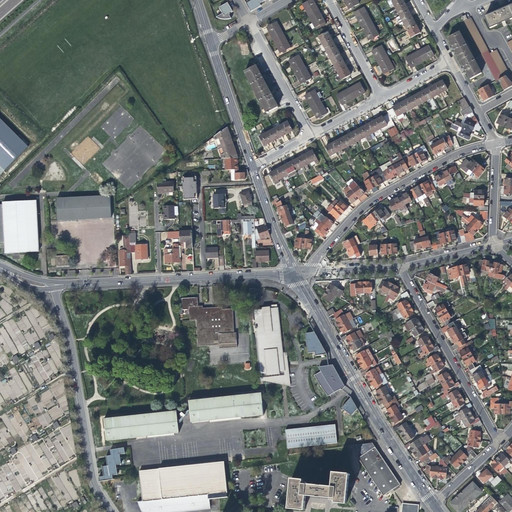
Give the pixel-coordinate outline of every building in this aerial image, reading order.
[(251,0),(247,3),(252,11),(262,5),(260,2),(261,1),(262,2),(264,1),(266,0),(269,0),(270,1),(271,0),(251,0)] [(311,0),(303,4),(310,16),(320,10),(317,5),(313,0),(311,0)] [(360,4),(357,0),(344,0),(347,3),(350,9),(360,4)] [(395,6),(396,9),(405,4),(403,1),(403,0),(395,0),(393,2),(391,0),(390,0),(388,1),(391,7),(395,6)] [(224,7),(221,8),(224,14),(217,18),(219,19),(221,19),(222,20),(223,20),(225,20),(226,20),(227,20),(229,20),(231,20),(233,19),(231,15),(232,15),(232,14),(234,12),(232,8),(229,3),(224,7)] [(407,8),(405,4),(396,9),(400,16),(409,11),(407,8)] [(486,17),(491,28),(498,25),(498,24),(502,22),(503,23),(506,21),(511,18),(511,19),(511,18),(511,5),(509,7),(486,17)] [(355,12),(357,17),(367,12),(364,7),(355,12)] [(313,29),(316,27),(326,22),(323,17),(320,10),(310,16),(314,23),(310,24),(313,29)] [(411,15),(409,11),(400,16),(404,23),(413,18),(411,15)] [(360,23),(363,29),(373,23),(367,12),(357,17),(360,23)] [(415,21),(413,18),(404,23),(408,30),(417,25),(415,21)] [(479,48),(482,54),(489,50),(471,18),(465,21),(479,48)] [(271,34),(274,39),(284,34),(277,22),(267,27),(271,34)] [(380,35),(373,23),(363,29),(367,35),(370,40),(380,35)] [(419,29),(417,25),(408,30),(412,37),(421,33),(419,29)] [(320,36),(324,44),(332,39),(330,36),(328,32),(320,36)] [(457,53),(460,59),(471,53),(465,41),(465,42),(462,37),(460,32),(449,38),(452,43),(451,44),(454,49),(457,54),(457,53)] [(291,47),(284,34),(274,39),(278,46),(281,53),(291,47)] [(334,43),(332,39),(324,44),(327,51),(336,46),(334,43)] [(397,49),(394,40),(389,41),(392,50),(397,49)] [(338,49),(336,46),(327,51),(331,58),(340,53),(338,49)] [(376,57),(378,63),(388,57),(382,46),(372,51),(376,57)] [(429,46),(418,52),(423,62),(429,58),(435,56),(429,46)] [(499,80),(503,77),(491,53),(489,50),(482,54),(497,81),(499,80)] [(505,90),(510,88),(511,86),(511,75),(511,76),(497,50),(491,53),(503,77),(499,80),(505,90)] [(417,65),(423,62),(418,52),(406,58),(411,68),(417,65)] [(342,57),(340,53),(331,58),(335,65),(344,60),(342,57)] [(477,64),(471,53),(460,59),(463,64),(462,64),(465,69),(468,74),(471,79),(482,73),(480,69),(479,69),(477,64)] [(293,67),(296,72),(306,67),(299,55),(289,60),(293,67)] [(395,69),(394,68),(391,62),(388,57),(378,63),(380,66),(378,67),(379,69),(380,71),(383,70),(385,74),(395,69)] [(346,64),(344,60),(335,65),(339,72),(347,67),(346,64)] [(251,81),(257,92),(268,87),(265,81),(263,76),(260,71),(260,72),(257,66),(246,72),(248,76),(249,76),(251,81)] [(312,78),(306,67),(296,72),(299,78),(302,84),(312,78)] [(349,71),(347,67),(339,72),(343,79),(351,75),(349,71)] [(440,83),(436,85),(440,93),(448,89),(443,81),(440,83)] [(361,83),(349,89),(354,99),(360,96),(366,93),(361,83)] [(433,86),(429,89),(433,97),(440,93),(436,85),(433,86)] [(485,101),(495,96),(489,85),(479,90),(482,97),(485,101)] [(270,92),(268,87),(257,92),(263,104),(263,103),(266,108),(263,110),(264,113),(267,111),(268,113),(279,107),(276,102),(273,96),(271,92),(270,92)] [(349,102),(354,99),(349,89),(337,95),(342,105),(349,102)] [(425,90),(422,92),(426,101),(433,97),(429,89),(425,90)] [(309,103),(311,107),(322,102),(320,99),(317,94),(315,90),(305,96),(309,103)] [(418,94),(414,96),(419,105),(426,101),(422,92),(418,94)] [(411,98),(407,100),(412,109),(419,105),(414,96),(411,98)] [(465,98),(459,101),(464,110),(470,107),(467,102),(465,98)] [(432,99),(428,102),(433,109),(437,107),(432,99)] [(404,112),(412,109),(407,100),(404,102),(400,104),(404,112)] [(328,113),(322,102),(311,107),(315,113),(318,119),(328,113)] [(406,116),(404,112),(400,104),(396,106),(393,108),(397,115),(399,119),(406,116)] [(462,111),(465,116),(473,112),(470,107),(464,110),(462,111)] [(389,113),(391,118),(397,115),(393,108),(388,111),(389,113)] [(382,117),(376,120),(381,129),(393,122),(393,120),(391,118),(389,113),(382,117)] [(501,125),(504,126),(508,118),(504,116),(504,114),(502,114),(500,118),(497,123),(501,125)] [(477,119),(475,115),(467,120),(464,125),(462,124),(457,121),(455,124),(460,127),(463,128),(472,132),(475,125),(479,123),(477,119)] [(0,117),(0,175),(5,170),(29,146),(0,117)] [(373,133),(381,129),(376,120),(372,122),(369,124),(373,133)] [(289,121),(281,125),(286,134),(290,132),(293,130),(289,121)] [(376,137),(373,133),(369,124),(365,126),(361,128),(366,137),(368,141),(376,137)] [(282,136),(286,134),(281,125),(274,129),(279,138),(282,136)] [(395,135),(398,134),(399,133),(396,127),(391,129),(394,136),(395,135)] [(359,140),(366,137),(361,128),(358,130),(354,132),(359,140)] [(470,135),(472,132),(463,128),(462,132),(460,135),(469,139),(470,135)] [(276,139),(279,138),(274,129),(267,133),(271,142),(276,139)] [(215,138),(218,146),(231,139),(230,135),(228,130),(215,138)] [(352,144),(359,140),(354,132),(350,134),(347,136),(352,144)] [(267,144),(271,142),(267,133),(260,137),(264,146),(267,144)] [(455,135),(450,137),(454,145),(456,149),(460,147),(455,135)] [(345,148),(352,144),(347,136),(344,137),(340,139),(345,148)] [(387,140),(381,143),(382,145),(382,146),(393,140),(392,137),(387,140)] [(450,137),(444,140),(441,141),(439,138),(438,137),(436,139),(442,151),(448,148),(454,145),(450,137)] [(218,146),(219,148),(233,143),(231,139),(218,146)] [(342,150),(345,148),(340,139),(336,141),(333,143),(338,152),(339,155),(343,153),(342,150)] [(439,153),(442,151),(436,139),(432,140),(433,141),(430,143),(433,150),(432,150),(435,155),(439,153)] [(235,150),(233,143),(219,148),(222,159),(225,159),(237,158),(238,158),(235,150)] [(330,156),(338,152),(333,143),(329,145),(326,147),(330,156)] [(431,157),(428,150),(423,153),(422,151),(423,151),(422,148),(421,149),(420,148),(414,151),(420,163),(427,160),(431,157)] [(310,152),(306,154),(310,163),(312,165),(319,161),(313,150),(310,152)] [(411,156),(404,159),(408,167),(412,165),(413,167),(415,166),(417,165),(418,166),(421,165),(420,163),(414,151),(409,154),(411,156)] [(405,171),(407,175),(411,173),(410,169),(408,167),(404,159),(401,153),(397,155),(399,159),(392,163),(398,175),(402,173),(405,171)] [(307,165),(310,163),(306,154),(303,156),(299,158),(303,167),(306,172),(310,169),(307,165)] [(226,170),(232,170),(235,169),(238,169),(238,163),(237,158),(225,159),(226,170)] [(296,171),(303,167),(299,158),(296,160),(291,162),(296,171)] [(461,167),(467,173),(470,170),(473,172),(479,165),(473,160),(471,163),(469,161),(467,159),(461,167)] [(298,174),(296,171),(291,162),(287,164),(284,166),(289,175),(290,178),(298,174)] [(386,171),(383,173),(387,181),(388,182),(392,180),(392,178),(394,177),(398,175),(392,163),(386,166),(387,169),(385,170),(386,171)] [(482,167),(479,165),(473,172),(478,177),(481,173),(481,174),(485,170),(482,167)] [(281,178),(289,175),(284,166),(281,168),(277,170),(281,178)] [(235,169),(236,179),(245,179),(245,173),(249,173),(247,169),(238,169),(235,169)] [(381,169),(370,175),(376,187),(382,184),(387,181),(383,173),(381,169)] [(279,180),(281,178),(277,170),(274,171),(270,174),(276,184),(280,182),(279,180)] [(446,172),(442,174),(447,183),(448,186),(454,182),(451,176),(451,175),(449,170),(446,172)] [(372,189),(376,187),(370,175),(369,173),(364,176),(366,179),(364,180),(367,185),(369,190),(372,189)] [(445,184),(447,183),(442,174),(439,176),(435,178),(437,180),(434,182),(437,188),(444,184),(445,184)] [(324,178),(321,175),(318,177),(312,180),(313,184),(324,178)] [(197,177),(183,177),(184,200),(198,199),(197,190),(196,190),(196,188),(196,186),(197,186),(197,177)] [(427,197),(428,198),(434,194),(433,192),(436,190),(431,180),(426,183),(421,185),(427,197)] [(355,181),(349,186),(362,202),(365,199),(367,197),(365,194),(365,193),(362,189),(361,190),(355,181)] [(157,182),(158,193),(166,193),(174,192),(173,182),(157,182)] [(427,197),(421,185),(416,188),(411,191),(416,200),(419,198),(421,201),(428,198),(427,197)] [(343,191),(356,207),(359,204),(362,202),(349,186),(343,191)] [(474,191),(474,193),(475,193),(475,198),(484,199),(486,199),(486,196),(486,193),(485,193),(485,190),(479,190),(479,191),(474,191)] [(243,204),(244,205),(247,204),(248,206),(252,205),(251,202),(253,202),(251,197),(249,192),(240,194),(243,204)] [(405,194),(401,196),(408,209),(410,207),(408,203),(412,201),(410,197),(408,192),(405,194)] [(219,195),(214,195),(215,209),(227,208),(226,203),(225,203),(224,199),(226,199),(226,194),(219,195)] [(405,210),(408,209),(401,196),(396,199),(390,202),(396,213),(400,210),(401,211),(405,209),(405,210)] [(280,202),(278,198),(275,200),(272,201),(273,206),(277,204),(279,209),(281,215),(295,210),(294,208),(292,208),(289,210),(287,205),(284,206),(282,201),(280,202)] [(484,204),(484,199),(475,198),(471,198),(470,198),(469,202),(473,203),(473,205),(478,206),(478,211),(481,211),(488,211),(489,206),(484,206),(484,204)] [(41,252),(37,199),(3,202),(0,202),(0,247),(5,247),(6,255),(41,252)] [(332,204),(347,217),(350,213),(346,210),(347,209),(348,208),(340,200),(338,203),(335,200),(332,204)] [(109,202),(54,204),(55,225),(68,225),(81,224),(110,224),(109,202)] [(340,217),(343,220),(345,219),(347,217),(332,204),(327,209),(330,212),(328,214),(332,217),(334,215),(338,219),(340,217)] [(162,213),(163,220),(174,220),(174,206),(162,206),(162,213)] [(373,212),(374,213),(379,220),(383,217),(384,218),(389,215),(386,211),(383,212),(380,208),(379,209),(378,209),(375,206),(371,209),(373,212)] [(296,213),(295,210),(281,215),(282,219),(283,223),(286,222),(289,221),(289,220),(292,219),(290,215),(296,213)] [(376,222),(379,220),(374,213),(370,215),(368,217),(371,221),(374,225),(377,223),(376,222)] [(316,218),(317,218),(320,221),(329,229),(331,231),(333,232),(336,228),(340,225),(337,222),(335,224),(330,219),(330,220),(325,215),(324,216),(323,218),(321,216),(319,215),(316,218)] [(466,217),(464,219),(478,230),(481,227),(483,224),(479,220),(478,221),(472,216),(469,219),(466,217)] [(310,226),(313,229),(320,221),(317,218),(310,226)] [(476,232),(478,230),(464,219),(463,218),(462,219),(469,225),(468,227),(465,225),(463,227),(469,232),(467,234),(464,234),(463,229),(459,231),(460,235),(462,243),(475,240),(474,235),(476,232)] [(243,219),(244,235),(249,235),(252,235),(252,247),(256,247),(256,241),(255,229),(255,219),(243,219)] [(221,231),(224,231),(230,231),(229,220),(221,221),(220,221),(221,231)] [(328,230),(329,229),(320,221),(313,229),(321,235),(324,238),(327,235),(329,232),(328,230)] [(417,225),(420,235),(421,239),(424,248),(428,247),(431,246),(430,241),(429,241),(428,237),(426,238),(424,230),(423,231),(421,224),(417,225)] [(267,225),(255,229),(256,241),(270,236),(269,231),(267,225)] [(448,227),(445,228),(449,242),(453,241),(456,240),(455,234),(455,235),(453,229),(451,230),(451,231),(449,232),(448,227)] [(443,228),(444,232),(444,233),(439,234),(440,238),(440,240),(436,241),(438,249),(442,248),(441,244),(445,243),(449,242),(445,228),(443,228)] [(190,248),(193,247),(193,241),(192,230),(180,231),(180,237),(180,241),(186,241),(187,248),(190,248)] [(136,246),(135,234),(130,234),(130,240),(131,253),(136,253),(136,259),(143,259),(148,259),(148,246),(139,247),(139,246),(136,246)] [(296,248),(304,249),(305,239),(302,239),(302,235),(298,234),(297,242),(296,242),(296,248)] [(344,242),(347,250),(357,245),(360,243),(356,235),(350,239),(350,240),(349,241),(349,240),(344,242)] [(309,239),(305,239),(304,249),(308,249),(311,250),(312,244),(311,244),(312,239),(309,238),(309,239)] [(418,250),(424,248),(421,239),(414,241),(415,241),(410,242),(412,251),(418,250)] [(126,275),(132,275),(131,253),(130,240),(123,240),(124,250),(119,251),(120,266),(123,266),(126,266),(126,275)] [(396,243),(394,243),(394,244),(389,245),(390,254),(394,254),(398,253),(397,248),(396,243)] [(178,244),(173,244),(173,249),(164,249),(165,263),(172,263),(180,262),(180,259),(179,259),(178,244)] [(377,244),(378,246),(378,251),(381,250),(382,255),(385,254),(390,254),(389,245),(384,245),(384,244),(377,244)] [(358,247),(357,245),(347,250),(352,259),(354,258),(357,256),(357,258),(361,256),(357,248),(358,247)] [(378,255),(378,251),(378,246),(369,246),(369,249),(370,255),(374,255),(378,255)] [(218,249),(206,249),(206,258),(210,257),(210,259),(215,259),(219,259),(219,255),(218,249)] [(256,251),(257,262),(270,261),(270,256),(270,251),(256,251)] [(68,255),(56,256),(56,267),(62,266),(69,266),(68,255)] [(485,275),(489,276),(490,272),(492,263),(487,261),(480,260),(477,272),(481,273),(482,270),(486,271),(485,275)] [(498,264),(492,263),(490,272),(499,274),(501,275),(503,265),(498,264)] [(465,265),(460,266),(464,283),(466,282),(465,275),(467,274),(467,276),(470,275),(471,278),(475,277),(473,268),(469,269),(468,264),(465,265)] [(462,287),(465,286),(464,283),(460,266),(454,267),(448,269),(450,278),(457,277),(457,276),(459,275),(462,287)] [(428,277),(426,281),(436,285),(446,289),(447,287),(436,282),(438,278),(434,276),(435,276),(430,274),(428,277)] [(382,290),(388,294),(393,285),(389,282),(388,284),(387,283),(386,282),(385,283),(382,281),(378,288),(379,289),(379,290),(381,291),(382,290)] [(435,287),(436,285),(426,281),(423,288),(426,289),(428,290),(427,292),(432,295),(433,292),(434,292),(436,288),(435,287)] [(355,294),(364,293),(364,282),(359,282),(359,284),(356,284),(350,284),(351,298),(356,297),(355,294)] [(367,282),(364,282),(364,293),(372,293),(372,283),(369,283),(369,282),(367,282)] [(329,286),(326,291),(336,296),(340,299),(343,292),(337,288),(331,285),(330,287),(329,286)] [(396,286),(393,285),(388,294),(390,295),(389,298),(393,301),(399,290),(397,289),(397,287),(396,286)] [(332,303),(336,296),(326,291),(324,295),(325,296),(323,298),(328,301),(332,303)] [(198,296),(183,297),(183,308),(190,308),(190,319),(197,318),(198,345),(208,345),(220,344),(220,348),(238,347),(237,333),(235,333),(234,308),(223,309),(223,307),(215,307),(203,307),(203,305),(199,305),(198,296)] [(390,312),(392,316),(410,306),(409,303),(408,302),(407,302),(405,300),(397,305),(398,307),(390,312)] [(437,312),(439,315),(453,307),(452,305),(446,309),(445,308),(449,305),(447,302),(440,306),(435,309),(437,312)] [(412,309),(410,306),(392,316),(394,320),(403,315),(405,318),(413,314),(412,311),(413,311),(412,309)] [(442,321),(445,326),(451,323),(449,319),(452,317),(450,313),(455,310),(453,307),(439,315),(442,321)] [(262,309),(256,310),(257,325),(255,325),(256,328),(257,328),(258,332),(261,372),(262,372),(265,372),(273,372),(279,371),(283,371),(281,353),(279,330),(277,308),(270,309),(262,309)] [(341,309),(335,313),(333,314),(336,319),(337,322),(336,322),(339,327),(352,320),(348,313),(345,315),(341,309)] [(381,323),(385,321),(380,312),(377,313),(377,314),(378,316),(377,316),(381,323)] [(2,343),(6,353),(11,351),(13,355),(19,352),(20,354),(30,349),(29,345),(39,340),(34,330),(38,328),(36,325),(32,327),(26,315),(14,321),(13,318),(2,323),(4,326),(0,328),(0,343),(0,344),(2,343)] [(407,323),(411,329),(420,324),(419,321),(418,319),(417,320),(415,318),(407,323)] [(356,326),(352,320),(339,327),(340,330),(341,331),(342,331),(344,333),(356,326)] [(453,322),(451,323),(445,326),(441,328),(444,333),(448,331),(449,333),(451,337),(460,332),(459,330),(458,331),(453,322)] [(422,327),(420,324),(411,329),(415,337),(423,332),(422,329),(423,328),(422,327)] [(390,330),(384,333),(386,336),(388,339),(393,335),(390,330)] [(462,334),(460,332),(451,337),(454,342),(455,344),(451,346),(453,350),(457,348),(462,345),(465,343),(465,342),(463,339),(467,337),(465,333),(462,334)] [(315,355),(328,355),(318,337),(316,333),(306,333),(306,335),(306,336),(306,337),(306,339),(306,340),(306,341),(306,343),(307,344),(307,345),(307,347),(307,348),(308,349),(308,351),(309,352),(314,352),(315,355)] [(346,335),(341,338),(342,341),(346,338),(348,340),(347,341),(348,343),(349,345),(358,339),(355,333),(347,337),(346,335)] [(417,341),(421,347),(430,342),(429,339),(428,337),(427,338),(426,336),(417,341)] [(361,338),(358,339),(349,345),(351,348),(352,350),(353,349),(354,351),(365,345),(361,338)] [(432,353),(439,349),(438,346),(433,349),(432,347),(433,346),(432,345),(430,342),(421,347),(423,351),(420,353),(421,355),(422,356),(423,355),(431,351),(432,353)] [(471,346),(468,342),(465,343),(462,345),(464,350),(460,352),(461,355),(463,359),(472,354),(469,350),(470,349),(469,347),(471,346)] [(358,360),(359,363),(371,356),(372,355),(369,349),(356,356),(357,358),(356,358),(358,360)] [(398,365),(401,363),(399,359),(396,354),(393,355),(398,365)] [(428,367),(431,365),(441,360),(439,356),(438,355),(437,356),(436,354),(426,359),(428,362),(425,363),(428,367)] [(474,359),(472,354),(463,359),(466,364),(470,370),(475,368),(472,363),(477,360),(475,358),(474,359)] [(376,365),(371,356),(359,363),(361,366),(362,367),(363,367),(364,369),(370,366),(372,367),(376,365)] [(443,364),(441,360),(431,365),(434,370),(435,372),(444,367),(442,365),(443,365),(443,364)] [(481,364),(475,368),(470,370),(473,377),(476,382),(486,377),(490,374),(489,371),(483,375),(481,371),(484,369),(481,364)] [(327,394),(328,395),(334,391),(337,395),(346,388),(344,384),(334,366),(323,366),(323,369),(314,373),(315,375),(316,377),(317,379),(317,380),(318,382),(319,383),(320,385),(321,387),(322,388),(323,390),(324,391),(326,392),(327,394)] [(368,369),(365,371),(361,374),(362,376),(366,374),(367,375),(366,376),(368,378),(369,381),(382,374),(378,367),(369,372),(368,369)] [(438,377),(441,383),(451,377),(449,374),(448,373),(447,374),(446,372),(438,377)] [(374,387),(375,389),(383,385),(387,383),(382,374),(369,381),(372,385),(373,385),(374,387)] [(259,377),(258,377),(258,379),(259,380),(289,386),(288,375),(283,375),(261,377),(259,377)] [(444,394),(445,394),(448,392),(449,391),(447,389),(449,388),(450,390),(460,385),(458,382),(455,383),(454,384),(453,382),(451,377),(441,383),(444,387),(441,389),(444,394)] [(487,379),(486,377),(476,382),(478,385),(480,389),(485,386),(486,388),(491,385),(490,383),(488,384),(486,380),(487,379)] [(419,391),(427,387),(424,382),(416,386),(419,391)] [(392,392),(387,383),(383,385),(389,394),(392,392)] [(389,394),(383,385),(375,389),(378,394),(377,394),(378,396),(379,399),(389,394)] [(485,397),(492,393),(498,389),(496,386),(483,393),(485,397)] [(59,387),(52,389),(55,396),(62,394),(59,387)] [(37,395),(27,400),(42,427),(64,415),(61,408),(68,405),(63,397),(57,400),(59,404),(46,411),(42,405),(54,399),(49,389),(37,396),(37,395)] [(448,395),(452,401),(461,396),(459,392),(458,391),(457,392),(456,390),(449,394),(448,395)] [(254,393),(188,400),(189,409),(189,413),(190,418),(190,422),(209,420),(240,417),(245,417),(263,415),(261,392),(254,393)] [(383,404),(385,407),(396,401),(397,401),(394,396),(391,398),(389,394),(379,399),(382,403),(383,403),(383,404)] [(455,408),(457,407),(464,403),(463,401),(464,400),(463,399),(461,396),(452,401),(455,408)] [(351,414),(358,410),(354,402),(351,398),(343,408),(344,409),(345,410),(346,411),(347,411),(348,412),(349,413),(350,413),(351,414)] [(498,404),(498,399),(491,399),(491,408),(494,408),(494,410),(494,414),(502,414),(502,404),(498,404)] [(387,412),(390,417),(399,412),(396,407),(395,406),(397,404),(396,401),(385,407),(387,411),(388,412),(387,412)] [(511,401),(507,401),(507,402),(507,404),(502,404),(502,414),(510,414),(510,410),(510,409),(511,408),(511,401)] [(415,409),(417,413),(426,407),(424,403),(415,409)] [(457,422),(462,419),(471,414),(469,411),(468,409),(467,409),(472,406),(470,403),(468,404),(465,405),(466,407),(459,411),(458,412),(459,414),(455,417),(457,422)] [(130,437),(147,436),(174,433),(179,432),(178,423),(177,419),(177,414),(176,410),(104,417),(106,429),(107,440),(130,437)] [(401,414),(399,412),(390,417),(391,420),(393,422),(393,421),(395,423),(406,416),(404,412),(401,414)] [(5,414),(1,417),(13,436),(16,434),(8,422),(9,421),(5,414)] [(470,426),(472,425),(477,423),(480,421),(478,417),(475,419),(474,421),(473,419),(474,418),(472,416),(471,414),(462,419),(466,426),(469,424),(470,426)] [(431,415),(427,418),(427,419),(430,423),(425,427),(427,430),(436,424),(435,422),(433,419),(432,416),(431,415)] [(395,427),(393,428),(395,432),(399,429),(400,430),(399,431),(400,432),(402,435),(411,429),(406,423),(401,426),(399,424),(397,426),(395,427)] [(308,427),(302,428),(285,430),(286,435),(286,439),(287,448),(336,442),(334,424),(308,427)] [(479,429),(478,428),(474,428),(473,431),(471,430),(471,432),(470,438),(480,440),(481,436),(481,434),(479,434),(480,432),(478,431),(479,429)] [(415,435),(411,429),(402,435),(404,438),(404,439),(405,439),(407,441),(415,435)] [(411,449),(413,452),(422,446),(419,442),(422,440),(420,437),(411,444),(410,442),(404,445),(406,448),(408,447),(408,445),(409,445),(411,447),(410,447),(411,449)] [(469,442),(468,442),(467,446),(478,447),(478,445),(479,445),(480,443),(480,440),(470,438),(469,442)] [(359,451),(362,456),(374,448),(373,447),(371,444),(356,447),(359,451)] [(426,444),(422,446),(413,452),(416,456),(417,456),(418,457),(421,462),(426,459),(423,455),(430,450),(426,444)] [(469,448),(467,447),(465,449),(470,454),(474,458),(477,455),(469,448)] [(124,448),(110,450),(110,453),(111,454),(112,454),(113,456),(105,457),(107,464),(108,464),(109,465),(109,466),(101,467),(102,474),(105,474),(105,475),(105,477),(98,477),(99,482),(114,480),(113,476),(117,475),(116,470),(118,469),(117,465),(121,465),(120,459),(122,458),(121,454),(125,454),(124,448)] [(374,448),(362,456),(357,459),(364,470),(383,497),(400,485),(374,448)] [(436,449),(436,452),(439,455),(440,457),(443,460),(445,458),(436,449)] [(467,457),(470,454),(465,449),(462,452),(461,450),(455,455),(462,463),(466,459),(465,458),(467,457)] [(460,466),(462,463),(455,455),(451,452),(449,454),(450,455),(446,458),(445,457),(445,458),(443,460),(444,461),(448,464),(450,462),(455,468),(457,466),(458,467),(460,466)] [(500,456),(496,459),(504,467),(510,462),(502,453),(500,456)] [(443,461),(444,461),(443,460),(440,457),(439,466),(437,478),(441,479),(443,479),(444,478),(446,478),(447,467),(442,467),(443,461)] [(506,469),(504,467),(496,459),(494,461),(492,462),(493,463),(491,465),(501,474),(506,469)] [(222,463),(140,472),(143,494),(138,495),(140,509),(140,510),(140,511),(184,511),(208,510),(207,501),(225,499),(222,463)] [(436,478),(437,478),(439,466),(431,465),(431,467),(427,464),(426,472),(427,474),(430,474),(430,476),(432,476),(432,477),(436,478)] [(495,473),(489,467),(484,471),(478,477),(484,483),(488,479),(490,482),(490,483),(494,487),(501,480),(495,473)] [(349,473),(333,472),(331,486),(306,484),(306,482),(303,481),(303,479),(291,478),(288,508),(303,510),(305,495),(308,495),(326,497),(330,497),(330,499),(335,500),(335,502),(346,503),(349,473)] [(459,511),(482,492),(473,482),(461,492),(449,503),(457,511),(459,511)] [(511,498),(508,494),(498,502),(507,511),(508,511),(511,508),(511,498)] [(487,500),(488,500),(493,506),(494,505),(496,504),(490,497),(487,500)] [(475,511),(487,511),(493,506),(488,500),(477,510),(475,511)] [(504,511),(506,511),(497,502),(496,504),(494,505),(500,511),(504,511)]
